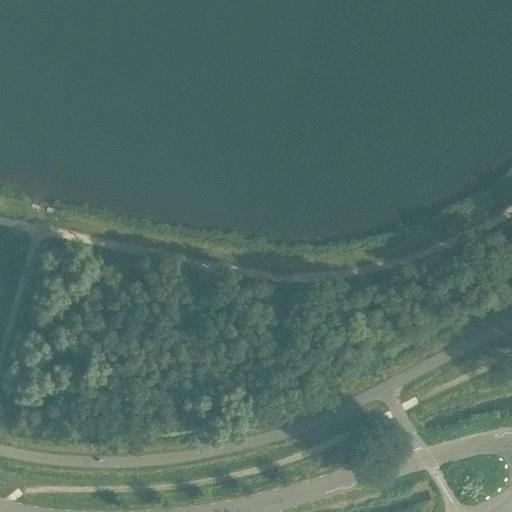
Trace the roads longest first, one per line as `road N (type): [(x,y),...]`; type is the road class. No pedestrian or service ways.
road 1 (unknown): [(0,506),(15,492),(200,483),(283,463),(511,353)]
road 2 (tertiary): [(235,511),(511,438)]
